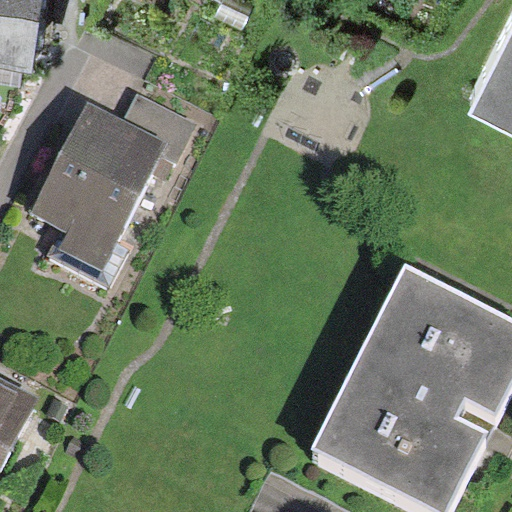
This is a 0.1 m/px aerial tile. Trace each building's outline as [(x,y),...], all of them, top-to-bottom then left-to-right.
[(0,0),(0,73),(25,77),(37,0),(0,0)] [(511,18),(474,94),(511,112),(511,18)] [(140,93),(126,119),(168,142),(151,174),(168,183),(199,124),(140,93)] [(60,247),(102,269),(151,174),(168,142),(126,119),(112,112),(90,101),(33,212),(69,230),(60,247)] [(511,343),(403,293),(320,473),(403,511),(453,511),(483,449),(463,439),(467,430),(471,421),(492,431),(511,386),(511,343)] [(0,466),(31,405),(0,389),(0,466)]
